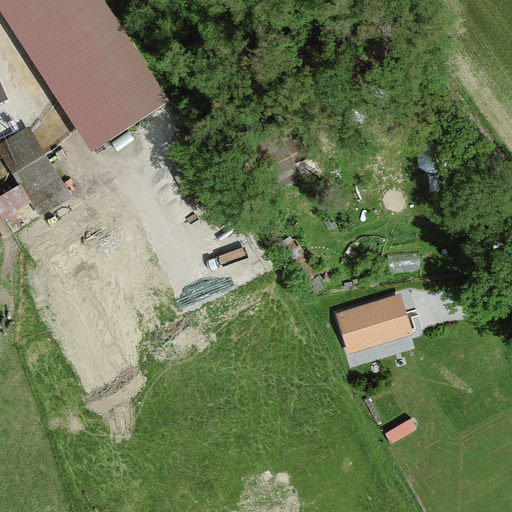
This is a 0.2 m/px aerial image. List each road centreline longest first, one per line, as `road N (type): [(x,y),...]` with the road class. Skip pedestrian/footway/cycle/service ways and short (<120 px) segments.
road 1 (track): [(0,55),(80,157),(100,166),(193,141)]
road 2 (unclassified): [(511,188),(370,0)]
road 3 (track): [(405,45),(193,141)]
